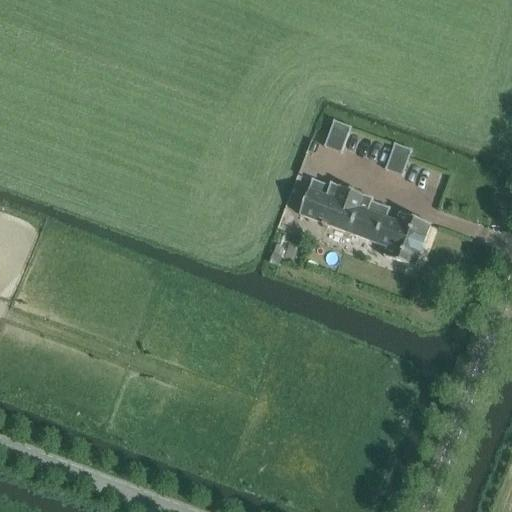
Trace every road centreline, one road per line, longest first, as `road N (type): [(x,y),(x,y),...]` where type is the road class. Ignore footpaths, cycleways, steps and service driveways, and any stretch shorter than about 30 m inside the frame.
road 1 (tertiary): [(428,511),(511,289)]
road 2 (unclassified): [(168,511),(0,448)]
